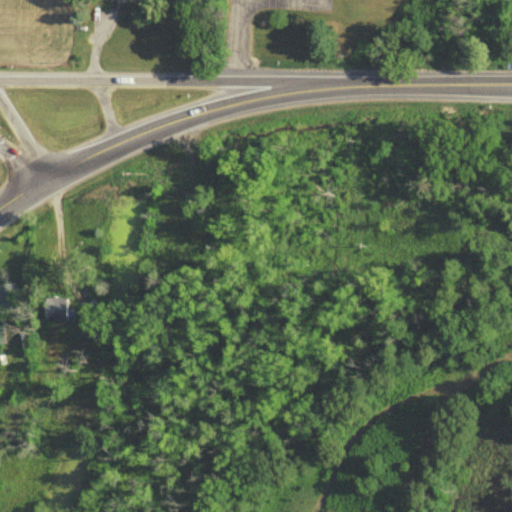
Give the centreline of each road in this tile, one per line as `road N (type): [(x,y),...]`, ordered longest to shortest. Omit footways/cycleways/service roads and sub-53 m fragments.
road 1 (secondary): [(0,216),(168,129),(289,99),(384,87)]
road 2 (secondary): [(384,87),(0,86)]
road 3 (secondary): [(384,87),(511,88)]
